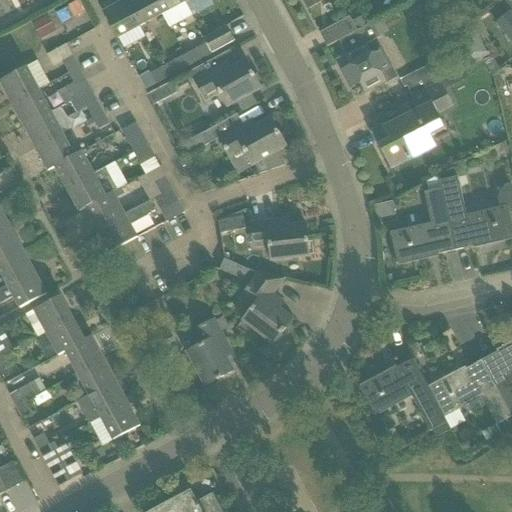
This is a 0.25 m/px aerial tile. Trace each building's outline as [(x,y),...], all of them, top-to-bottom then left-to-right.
[(126,0),(103,12),(123,50),(146,38),(141,27),(140,27),(126,0)] [(140,27),(141,27),(163,16),(154,0),(126,0),(140,27)] [(154,0),(163,16),(185,4),(182,0),(154,0)] [(302,0),(308,10),(321,3),(319,0),(302,0)] [(511,16),(509,13),(495,25),(511,44),(511,42),(511,16)] [(48,16),(31,24),(37,36),(53,27),(48,16)] [(368,25),(363,16),(352,22),(357,30),(368,25)] [(319,33),(327,47),(339,41),(339,42),(372,25),(371,24),(357,32),(349,18),(319,33)] [(360,85),(366,95),(397,78),(382,50),(372,55),(366,45),(378,38),(372,25),(339,42),(346,54),(344,55),(350,66),(340,71),(350,90),(360,85)] [(206,44),(212,54),(235,41),(229,31),(226,27),(204,39),(207,43),(206,44)] [(195,50),(201,61),(212,54),(206,44),(195,50)] [(219,94),(227,108),(261,89),(245,61),(238,65),(230,51),(189,73),(200,93),(205,91),(209,99),(219,94)] [(72,57),(63,62),(69,74),(79,69),(72,57)] [(0,81),(0,82),(12,105),(38,90),(50,84),(37,61),(0,81)] [(162,67),(168,78),(180,72),(174,61),(162,67)] [(408,86),(413,95),(439,82),(434,73),(436,71),(433,64),(402,80),(405,87),(408,86)] [(162,67),(150,74),(156,85),(168,78),(162,67)] [(69,74),(75,85),(85,80),(79,69),(69,74)] [(373,134),(390,168),(435,146),(430,136),(444,129),(437,114),(451,107),(439,82),(413,95),(414,96),(410,98),(416,112),(373,134)] [(147,96),(153,106),(177,93),(171,83),(147,96)] [(12,105),(24,127),(50,113),(38,90),(12,105)] [(87,106),(93,118),(103,113),(96,101),(87,106)] [(24,127),(36,149),(62,135),(50,113),(24,127)] [(95,123),(99,130),(109,125),(103,113),(93,118),(86,122),(88,127),(95,123)] [(244,153),(252,166),(286,147),(271,119),(244,134),(240,127),(223,137),(217,126),(200,136),(176,148),(182,159),(206,146),(219,139),(226,152),(230,150),(235,158),(244,153)] [(122,131),(134,153),(148,146),(135,123),(122,131)] [(36,149),(48,171),(82,153),(82,152),(74,156),(62,135),(36,149)] [(134,153),(141,165),(154,158),(148,146),(134,153)] [(55,168),(67,189),(94,175),(82,153),(48,171),(48,172),(55,168)] [(67,189),(79,211),(113,193),(112,192),(128,185),(116,163),(94,175),(67,189)] [(453,169),(439,176),(440,181),(442,190),(455,248),(456,251),(474,247),(473,244),(483,242),(484,245),(511,238),(511,224),(509,212),(509,209),(501,210),(489,213),(466,218),(459,187),(457,178),(455,178),(453,169)] [(172,190),(165,178),(155,184),(161,196),(172,190)] [(202,178),(195,182),(202,195),(216,190),(214,187),(202,178)] [(155,199),(161,211),(178,202),(172,190),(162,195),(162,196),(155,199)] [(410,231),(390,235),(396,262),(397,265),(429,258),(428,255),(438,252),(438,255),(456,251),(455,248),(442,190),(435,192),(424,195),(431,226),(410,231)] [(87,208),(98,230),(125,215),(113,193),(86,208),(87,208)] [(374,205),(377,218),(394,214),(391,201),(374,205)] [(98,230),(111,252),(137,238),(130,225),(155,212),(150,202),(143,205),(98,230)] [(0,233),(11,228),(0,208),(0,233)] [(218,222),(220,234),(245,230),(243,218),(218,222)] [(268,245),(270,261),(309,257),(306,225),(275,228),(274,221),(250,224),(252,238),(257,237),(258,246),(268,245)] [(0,233),(0,261),(22,250),(11,228),(0,233)] [(0,271),(8,286),(0,290),(34,272),(22,250),(0,261),(0,271)] [(219,270),(240,280),(248,271),(224,260),(219,270)] [(14,297),(20,309),(47,295),(34,272),(0,290),(0,303),(0,305),(14,297)] [(242,321),(273,345),(293,320),(268,301),(284,280),(258,273),(253,280),(238,300),(251,310),(242,321)] [(34,311),(46,334),(73,319),(60,296),(34,311)] [(157,329),(164,342),(174,337),(155,302),(145,307),(156,329),(157,329)] [(144,308),(135,313),(139,320),(148,315),(144,308)] [(187,352),(205,387),(233,372),(217,343),(225,339),(221,332),(229,328),(223,317),(215,321),(213,318),(201,324),(204,329),(195,334),(201,345),(187,352)] [(46,334),(58,356),(92,337),(91,337),(84,341),(73,319),(46,334)] [(0,328),(0,358),(2,358),(13,352),(1,328),(0,328)] [(65,353),(77,374),(104,359),(92,337),(58,356),(59,356),(65,353)] [(498,353),(482,361),(484,364),(511,416),(511,345),(507,348),(508,351),(500,355),(498,353)] [(0,358),(0,373),(8,369),(2,358),(0,358)] [(77,374),(89,396),(116,382),(104,359),(77,374)] [(389,373),(359,389),(361,391),(369,407),(373,415),(410,395),(427,426),(431,432),(434,431),(436,434),(436,436),(438,438),(450,431),(451,431),(447,423),(444,416),(431,392),(429,390),(428,387),(415,363),(413,360),(397,368),(399,371),(390,376),(389,373)] [(458,374),(429,390),(431,392),(444,416),(457,409),(480,397),(496,426),(497,425),(499,424),(504,431),(511,426),(511,416),(484,364),(482,361),(467,369),(468,372),(459,377),(458,374)] [(10,395),(16,407),(26,402),(41,394),(35,382),(10,395)] [(76,403),(88,425),(101,418),(128,404),(116,382),(89,396),(76,403)] [(16,407),(22,419),(32,414),(26,402),(16,407)] [(101,418),(113,441),(140,426),(128,404),(101,418)] [(34,440),(40,451),(50,446),(44,434),(34,440)] [(40,451),(52,474),(75,462),(62,439),(59,441),(50,446),(40,451)] [(0,495),(8,491),(0,475),(0,495)] [(221,511),(218,505),(212,494),(197,502),(191,490),(168,503),(172,511),(221,511)] [(393,511),(387,501),(375,507),(377,511),(393,511)] [(172,511),(168,503),(150,511),(172,511)]
